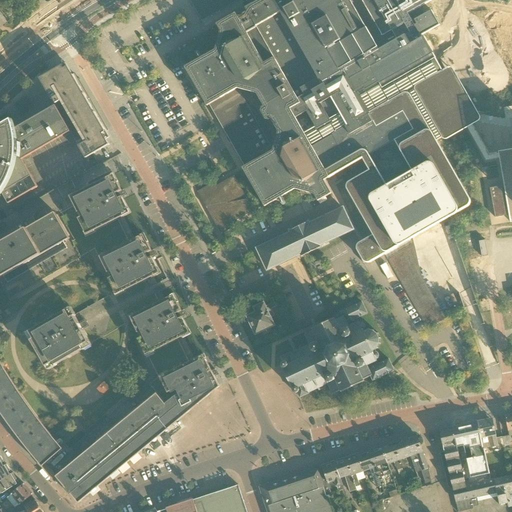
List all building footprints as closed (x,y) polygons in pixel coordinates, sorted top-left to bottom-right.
[(511,149),(498,151),(490,153),(474,124),(472,121),(444,72),(436,58),(432,52),(422,38),(409,14),(433,0),(245,0),(247,1),(243,3),(246,8),(247,11),(238,17),(236,13),(217,24),(221,31),(216,50),(193,63),(185,67),(186,68),(206,104),(207,106),(208,106),(210,105),(227,135),(232,144),(245,167),(244,168),(243,168),(244,170),(244,171),(264,205),(265,207),(279,199),(277,197),(281,195),(282,197),(283,196),(295,189),(296,189),(299,190),(314,194),(318,201),(330,194),(332,193),(325,181),(324,180),(329,178),(342,171),(363,159),(369,170),(350,182),(348,184),(347,186),(347,189),(347,190),(373,235),(363,240),(360,242),(359,242),(357,244),(357,247),(357,248),(357,250),(357,251),(363,260),(365,262),(367,263),(369,263),(370,263),(371,262),(385,254),(398,247),(399,246),(402,244),(403,244),(409,241),(409,240),(413,238),(447,218),(452,216),(453,216),(453,215),(468,207),(469,206),(470,205),(470,203),(470,202),(470,200),(437,141),(442,138),(465,125),(467,128),(486,161),(500,159),(505,188),(511,223),(511,222),(511,149)] [(190,0),(202,21),(239,0),(238,0),(190,0)] [(47,90),(52,100),(54,99),(57,105),(56,105),(71,132),(80,147),(86,158),(109,145),(106,140),(110,138),(106,131),(105,131),(73,75),(66,63),(40,78),(47,90)] [(0,211),(3,210),(11,205),(11,206),(12,206),(15,212),(91,168),(70,132),(71,132),(56,105),(17,128),(16,124),(14,120),(0,127),(0,211)] [(500,178),(497,161),(486,163),(487,168),(488,179),(500,178)] [(146,355),(147,355),(147,356),(158,377),(108,418),(89,434),(69,450),(71,453),(76,460),(64,470),(57,476),(79,503),(219,387),(220,386),(214,376),(215,375),(218,374),(216,370),(215,369),(212,371),(205,358),(204,355),(196,359),(190,362),(178,339),(182,337),(190,333),(188,330),(184,320),(182,317),(182,316),(186,315),(184,311),(184,310),(182,311),(178,302),(174,295),(171,296),(160,302),(156,294),(152,286),(148,279),(152,277),(160,273),(158,269),(154,260),(152,256),(156,254),(154,250),(152,251),(148,242),(144,234),(140,236),(130,241),(118,219),(122,217),(130,213),(128,209),(124,200),(123,197),(122,196),(126,194),(124,190),(122,191),(118,182),(114,175),(114,174),(110,176),(90,186),(88,183),(88,182),(84,174),(84,173),(15,213),(14,213),(7,217),(0,221),(0,283),(9,299),(94,250),(108,278),(115,291),(114,292),(76,314),(75,315),(71,308),(68,310),(31,331),(28,333),(33,341),(49,369),(57,365),(84,349),(92,344),(91,344),(130,322),(139,338),(138,338),(145,351),(146,355)] [(215,182),(197,191),(197,192),(199,195),(207,209),(211,217),(219,231),(221,234),(222,234),(239,224),(237,220),(255,210),(254,210),(235,175),(234,175),(217,185),(215,182)] [(495,218),(507,215),(502,186),(490,188),(495,218)] [(320,245),(353,229),(343,208),(310,224),(308,222),(290,230),(291,233),(257,249),(267,270),(301,254),(302,256),(321,247),(320,245)] [(486,240),(479,241),(482,257),(489,256),(486,240)] [(427,329),(447,318),(421,275),(414,243),(406,248),(387,258),(427,329)] [(274,315),(271,308),(276,306),(272,299),(254,307),(256,312),(247,317),(256,334),(275,325),(271,317),(274,315)] [(351,392),(353,392),(359,389),(357,385),(364,382),(364,380),(371,376),(373,381),(394,371),(389,360),(379,365),(377,361),(377,359),(378,358),(379,355),(378,353),(376,352),(374,352),(374,351),(377,348),(378,349),(379,348),(378,347),(380,344),(381,343),(380,343),(380,339),(381,339),(381,338),(380,338),(378,334),(379,334),(378,333),(377,334),(374,331),(375,330),(374,330),(373,331),(369,330),(369,329),(368,329),(368,330),(364,331),(364,330),(365,328),(365,326),(364,324),(362,323),(359,323),(359,322),(357,318),(367,313),(362,302),(351,308),(341,312),(343,317),(336,320),(335,318),(313,329),(314,330),(305,334),(309,343),(299,347),(300,350),(295,352),(291,354),(290,353),(281,357),(284,363),(283,364),(283,365),(283,366),(284,366),(284,367),(283,368),(288,378),(294,390),(295,389),(295,390),(295,391),(297,392),(298,392),(300,398),(309,393),(318,388),(319,391),(319,390),(329,386),(333,394),(341,390),(342,392),(350,388),(351,392)] [(32,454),(42,466),(63,449),(57,442),(47,430),(37,417),(27,404),(18,391),(8,375),(0,361),(0,411),(10,426),(21,441),(32,454)] [(103,395),(110,388),(104,382),(97,389),(103,395)] [(511,414),(505,416),(509,436),(502,437),(504,447),(505,447),(511,445),(511,414)] [(504,447),(502,437),(496,438),(495,435),(494,426),(491,426),(489,419),(477,422),(483,449),(491,447),(491,448),(498,446),(498,449),(504,447)] [(483,449),(477,422),(452,427),(457,447),(464,446),(471,478),(489,474),(483,449)] [(451,480),(459,511),(473,509),(473,507),(479,505),(477,497),(497,493),(500,505),(508,504),(509,508),(511,506),(511,475),(466,486),(464,477),(463,477),(457,447),(452,427),(442,430),(440,432),(444,447),(442,447),(440,452),(440,453),(445,452),(451,480)] [(428,469),(421,446),(417,437),(416,436),(415,436),(415,435),(405,439),(411,456),(410,457),(411,460),(412,460),(416,473),(421,471),(428,469)] [(405,459),(410,457),(411,456),(405,439),(394,442),(402,468),(406,467),(404,461),(405,461),(405,459)] [(397,470),(402,468),(394,442),(382,446),(391,474),(392,474),(388,464),(394,462),(394,464),(395,464),(397,470)] [(379,478),(391,474),(382,446),(370,450),(379,478)] [(374,480),(379,478),(370,450),(358,454),(363,471),(364,471),(370,469),(372,474),(374,480)] [(357,474),(363,472),(363,471),(358,454),(346,458),(355,487),(356,487),(360,486),(357,476),(358,476),(357,474)] [(357,490),(356,487),(355,487),(346,458),(335,462),(340,478),(345,476),(350,492),(357,490)] [(340,478),(335,462),(322,466),(330,489),(337,486),(342,500),(347,498),(340,478)] [(11,470),(7,464),(4,466),(0,468),(0,481),(11,475),(9,471),(11,470)] [(327,490),(330,489),(322,466),(320,467),(317,468),(318,470),(325,490),(327,490)] [(310,470),(298,474),(260,487),(268,511),(334,511),(329,496),(327,496),(325,490),(318,470),(310,473),(310,470)] [(0,489),(3,493),(17,484),(18,484),(15,480),(17,479),(13,473),(11,475),(0,481),(0,489)] [(19,504),(32,495),(33,494),(24,483),(12,493),(12,494),(19,504)] [(178,505),(167,508),(168,511),(247,511),(239,485),(193,500),(178,505)] [(24,505),(28,511),(43,511),(36,500),(36,501),(33,497),(24,505)]
